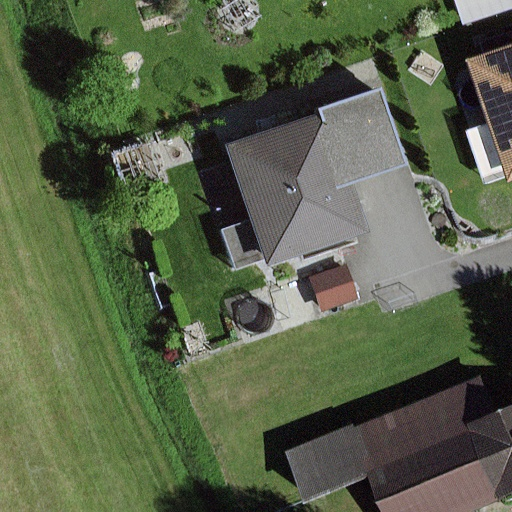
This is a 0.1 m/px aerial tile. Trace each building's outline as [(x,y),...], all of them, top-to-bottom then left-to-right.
[(511,0),(454,0),(464,27),(511,10),(511,0)] [(511,46),(468,62),(508,179),(511,178),(511,46)] [(380,91),(324,110),(350,184),(405,165),(380,91)] [(324,110),(225,145),(251,220),(221,231),(234,269),(265,258),(268,267),(367,232),(350,184),(324,110)] [(348,268),(310,280),(321,313),(358,301),(348,268)] [(511,407),(497,414),(481,373),(285,453),(304,501),(369,474),(384,511),(473,511),(511,496),(511,407)]
